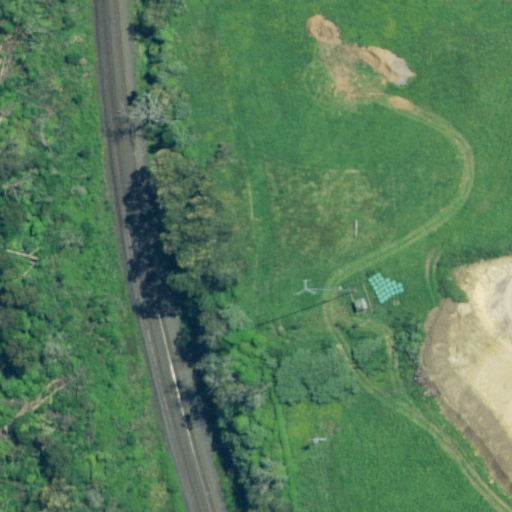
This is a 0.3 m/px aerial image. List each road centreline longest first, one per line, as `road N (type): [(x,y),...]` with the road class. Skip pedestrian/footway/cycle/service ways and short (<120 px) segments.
road 1 (residential): [(511,266),(396,147),(368,93),(357,46),(363,0)]
road 2 (residential): [(493,511),(444,457),(439,435),(451,382),(511,323)]
